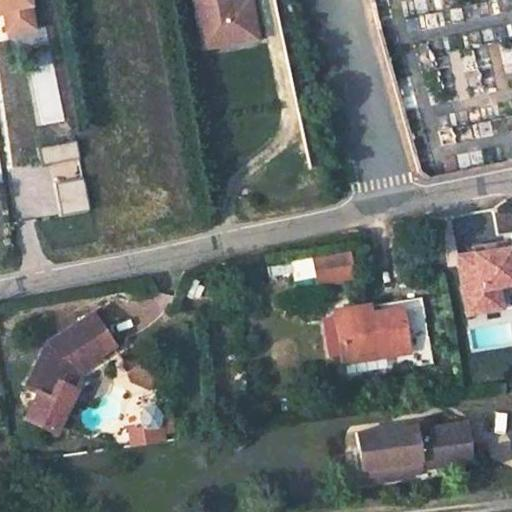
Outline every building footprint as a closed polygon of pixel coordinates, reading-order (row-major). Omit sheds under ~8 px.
[(0,0),(0,5),(1,5),(5,30),(31,26),(26,0),(0,0)] [(185,0),(194,46),(219,41),(221,54),(251,48),(243,8),(230,10),(224,11),(222,1),(222,0),(185,0)] [(219,41),(194,46),(196,58),(221,54),(219,41)] [(79,159),(76,141),(38,148),(42,166),(79,159)] [(89,211),(83,179),(55,184),(61,216),(89,211)] [(511,251),(508,252),(507,246),(470,253),(472,263),(460,265),(467,301),(500,295),(498,283),(510,281),(511,287),(511,286),(511,251)] [(347,251),(309,258),(314,285),(353,278),(347,251)] [(472,263),(470,253),(459,255),(460,265),(472,263)] [(500,295),(467,301),(469,312),(502,307),(500,295)] [(51,393),(59,376),(55,374),(61,362),(66,358),(71,365),(95,350),(94,348),(110,337),(89,306),(43,336),(21,380),(33,386),(21,410),(50,424),(63,399),(57,396),(51,393)] [(398,309),(351,316),(349,310),(332,313),(340,358),(369,353),(371,362),(406,357),(398,309)] [(127,366),(137,361),(133,352),(123,356),(127,366)] [(342,367),(371,362),(369,353),(340,358),(342,367)] [(57,396),(71,365),(66,358),(61,362),(55,374),(59,376),(51,393),(57,396)] [(144,382),(152,369),(137,361),(127,366),(130,374),(144,382)] [(474,463),(468,423),(416,431),(415,428),(361,436),(367,481),(418,473),(423,469),(474,463)]
